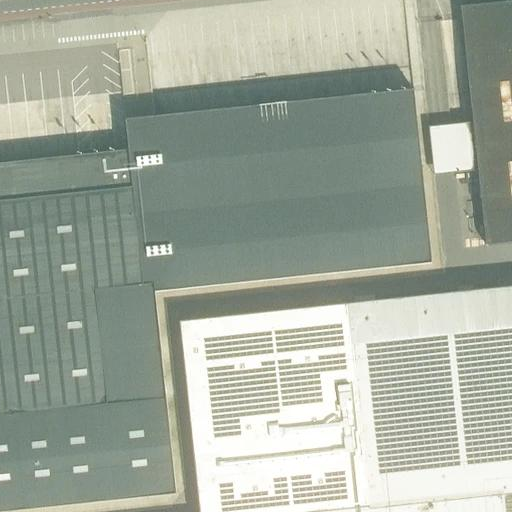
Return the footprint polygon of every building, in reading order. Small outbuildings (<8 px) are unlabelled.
[(511,2),(461,8),(473,123),(478,171),(485,246),(511,243),(511,2)] [(38,21),(40,41),(107,33),(104,13),(38,21)] [(0,511),(177,494),(174,475),(155,292),(156,292),(159,292),(431,263),(413,90),(126,120),(129,151),(0,164),(0,511)] [(92,103),(92,96),(66,96),(65,137),(123,137),(123,103),(92,103)] [(502,511),(501,496),(511,494),(511,287),(348,305),(180,322),(199,511),(502,511)]
